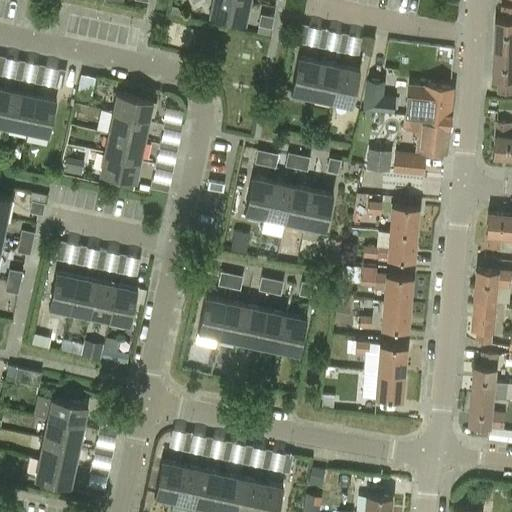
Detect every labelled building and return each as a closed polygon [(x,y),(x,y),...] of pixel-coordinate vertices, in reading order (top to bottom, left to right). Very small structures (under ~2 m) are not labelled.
[(249,1),(241,0),(211,0),(208,13),(245,21),(249,1)] [(511,7),(501,6),(500,19),(493,19),(492,49),(511,50),(511,7)] [(66,35),(133,50),(138,25),(71,11),(66,35)] [(274,15),(264,13),(260,12),(257,25),(258,25),(256,32),(270,35),(274,15)] [(297,42),(306,44),(310,26),(301,24),(297,42)] [(320,28),(316,46),(325,48),(329,29),(320,28)] [(349,34),(340,32),(337,51),(346,52),(349,34)] [(511,50),(492,49),(490,79),(497,79),(496,93),(510,93),(511,80),(511,77),(511,50)] [(310,95),(318,59),(298,55),(290,91),(310,95)] [(17,59),(13,78),(22,80),(26,61),(17,59)] [(318,59),(310,95),(331,100),(338,64),(318,59)] [(36,63),(32,82),(34,83),(34,82),(42,84),(45,66),(36,63)] [(359,68),(338,64),(331,100),(351,104),(359,68)] [(57,68),(54,87),(62,88),(66,70),(57,68)] [(96,89),(97,73),(83,72),(82,87),(96,89)] [(383,82),(365,80),(362,110),(388,113),(390,95),(382,94),(383,82)] [(406,101),(405,114),(449,119),(452,86),(422,84),(421,103),(406,101)] [(0,86),(0,123),(7,125),(15,89),(0,86)] [(35,94),(15,89),(7,125),(28,130),(35,94)] [(111,111),(147,119),(152,98),(116,91),(111,111)] [(35,94),(28,130),(48,134),(55,98),(35,94)] [(111,111),(107,132),(143,139),(147,119),(111,111)] [(449,119),(405,114),(403,129),(418,130),(416,149),(446,152),(449,119)] [(165,119),(163,128),(181,131),(183,122),(165,119)] [(511,157),(511,135),(508,135),(509,122),(494,120),(492,155),(511,157)] [(143,139),(107,132),(102,152),(139,160),(143,139)] [(161,139),(159,148),(177,151),(179,143),(161,139)] [(389,170),(391,150),(368,147),(366,168),(389,170)] [(257,149),(255,159),(255,162),(275,166),(278,154),(257,149)] [(394,150),(392,172),(423,175),(425,153),(394,150)] [(139,160),(102,152),(98,172),(134,180),(139,160)] [(286,152),(284,162),(284,165),(296,167),(299,155),(286,152)] [(310,157),(299,155),(296,167),(307,170),(310,157)] [(341,160),(328,157),(326,170),(338,173),(341,160)] [(174,162),(156,158),(154,167),(173,171),(174,162)] [(264,215),(271,179),(251,175),(244,211),(264,215)] [(150,188),(168,191),(170,182),(152,178),(150,188)] [(292,184),(271,179),(264,215),(284,219),(292,184)] [(312,188),(292,184),(284,219),(304,224),(312,188)] [(312,188),(304,224),(325,228),(332,192),(312,188)] [(0,193),(0,214),(5,215),(9,196),(0,193)] [(42,214),(44,203),(45,202),(31,199),(29,211),(42,214)] [(418,206),(392,203),(381,203),(381,201),(367,200),(366,212),(380,213),(380,214),(391,215),(390,230),(415,232),(418,206)] [(511,235),(511,213),(487,211),(484,247),(499,248),(500,235),(511,235)] [(35,231),(21,228),(19,239),(32,242),(35,231)] [(390,230),(377,229),(376,246),(363,245),(362,256),(387,258),(413,260),(415,232),(390,230)] [(19,239),(16,251),(30,253),(32,242),(19,239)] [(68,242),(59,240),(55,258),(64,260),(68,242)] [(298,260),(301,248),(280,243),(277,255),(298,260)] [(79,244),(75,263),(84,264),(88,246),(79,244)] [(99,248),(95,267),(103,269),(108,250),(99,248)] [(119,252),(115,271),(124,273),(128,254),(119,252)] [(360,282),(375,283),(385,284),(384,300),(409,302),(412,276),(376,273),(376,267),(362,266),(360,282)] [(23,270),(10,267),(7,278),(20,281),(23,270)] [(472,298),(495,300),(496,284),(510,285),(511,270),(475,267),(472,298)] [(68,310),(76,274),(56,270),(48,306),(68,310)] [(229,286),(231,273),(220,270),(218,284),(229,286)] [(242,275),(231,273),(229,286),(240,288),(242,275)] [(76,274),(68,310),(88,314),(96,279),(76,274)] [(269,291),(272,277),(260,275),(258,289),(269,291)] [(283,280),(272,277),(269,291),(280,293),(283,280)] [(20,281),(7,278),(5,290),(18,292),(20,281)] [(116,283),(96,279),(88,314),(109,318),(116,283)] [(320,300),(323,284),(301,280),(299,294),(309,296),(309,298),(320,300)] [(116,283),(109,318),(129,323),(136,287),(116,283)] [(217,335),(225,299),(205,294),(197,331),(217,335)] [(495,300),(472,298),(470,328),(475,328),(474,342),(491,343),(493,329),(495,300)] [(245,303),(225,299),(217,335),(237,339),(245,303)] [(407,330),(409,302),(384,300),(382,316),(382,323),(381,328),(407,330)] [(245,303),(237,339),(258,344),(265,307),(245,303)] [(286,312),(265,307),(258,344),(278,348),(286,312)] [(305,316),(286,312),(278,348),(298,352),(305,316)] [(358,314),(357,325),(370,326),(371,315),(358,314)] [(354,352),(369,353),(369,341),(355,340),(356,334),(340,333),(339,350),(354,351),(354,352)] [(82,353),(85,340),(65,335),(62,348),(82,353)] [(86,338),(85,354),(100,356),(102,339),(86,338)] [(378,370),(403,372),(406,345),(380,342),(378,370)] [(129,354),(103,348),(101,357),(127,362),(129,354)] [(507,382),(493,380),(495,367),(493,367),(495,353),(481,351),(480,365),(474,364),(471,394),(492,396),(511,398),(511,387),(506,387),(507,382)] [(7,377),(15,378),(17,367),(9,365),(7,377)] [(15,378),(14,380),(38,385),(39,382),(42,372),(17,366),(17,367),(15,378)] [(401,399),(403,372),(378,370),(376,386),(375,397),(401,399)] [(351,395),(365,396),(366,385),(352,384),(351,389),(351,395)] [(52,396),(52,397),(37,394),(33,413),(48,416),(83,424),(87,403),(52,396)] [(492,396),(471,394),(468,423),(503,427),(504,413),(490,412),(492,396)] [(83,424),(48,416),(43,437),(78,444),(83,424)] [(99,423),(97,432),(116,436),(118,427),(99,423)] [(198,452),(202,436),(193,434),(193,433),(185,431),(181,449),(198,452)] [(202,436),(198,452),(201,453),(215,457),(218,438),(205,435),(204,436),(202,436)] [(43,437),(39,457),(74,465),(78,444),(43,437)] [(225,440),(218,438),(215,457),(221,458),(221,457),(231,460),(235,442),(225,440)] [(253,446),(235,442),(231,460),(249,464),(253,446)] [(111,456),(113,447),(95,443),(93,452),(111,456)] [(260,466),(269,468),(273,450),(264,448),(260,466)] [(284,452),(280,470),(289,472),(293,454),(284,452)] [(74,465),(39,457),(35,478),(70,485),(74,465)] [(174,499),(181,463),(160,459),(153,494),(174,499)] [(89,472),(108,476),(110,465),(91,461),(89,472)] [(181,463),(174,499),(194,503),(202,467),(181,463)] [(321,483),(326,468),(315,465),(310,479),(321,483)] [(202,467),(194,503),(214,507),(222,472),(202,467)] [(222,472),(214,507),(234,511),(242,476),(222,472)] [(242,476),(234,511),(235,511),(255,511),(262,480),(242,476)] [(276,511),(282,484),(262,480),(255,511),(276,511)] [(103,495),(105,485),(86,482),(85,492),(103,495)] [(301,511),(315,511),(318,494),(304,492),(301,511)] [(364,511),(390,511),(392,496),(366,494),(364,511)]
